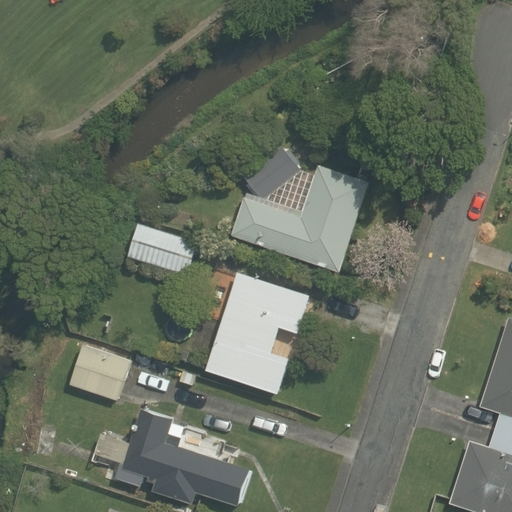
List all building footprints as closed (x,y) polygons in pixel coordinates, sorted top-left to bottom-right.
[(354,160),(402,176),(416,135),(368,118),(354,160)] [(244,174),(265,202),(303,173),(283,146),(244,174)] [(234,237),(343,275),(374,185),(320,165),(302,217),(248,198),(234,237)] [(131,259),(189,276),(199,243),(141,226),(131,259)] [(209,372),(280,395),(292,360),(274,354),(282,329),(299,335),(312,296),(241,273),(209,372)] [(511,511),(511,318),(509,318),(481,407),(501,413),(490,448),(470,442),(450,505),(473,511),(511,511)] [(73,385),(120,403),(135,362),(88,345),(73,385)] [(199,495),(241,508),(253,468),(181,447),(188,423),(143,409),(133,443),(102,434),(94,464),(109,469),(105,482),(119,486),(120,482),(144,489),(147,479),(157,482),(154,493),(195,506),(199,495)] [(39,426),(31,465),(48,468),(55,429),(39,426)]
